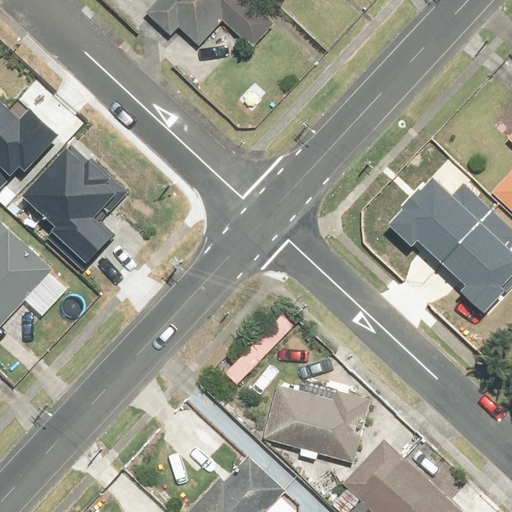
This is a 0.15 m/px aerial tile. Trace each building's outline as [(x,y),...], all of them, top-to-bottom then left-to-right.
[(232,21),(260,49),(282,28),(255,0),(159,0),(152,8),(179,35),(187,27),(205,47),(232,21)] [(0,88),(0,183),(25,156),(32,163),(64,129),(32,99),(22,109),(0,88)] [(75,143),(31,188),(56,212),(50,219),(89,255),(114,230),(97,214),(122,187),(75,143)] [(511,171),(500,183),(511,196),(511,171)] [(421,245),(444,264),(490,214),(464,190),(454,200),(433,180),(390,227),(415,251),(421,245)] [(511,232),(490,214),(444,264),(466,284),(460,290),(486,314),(511,285),(511,251),(508,247),(511,242),(511,232)] [(0,326),(2,328),(61,268),(9,217),(0,226),(0,326)] [(232,369),(244,381),(300,326),(288,314),(232,369)] [(309,387),(281,382),(270,435),(306,442),(304,454),(323,458),(324,449),(365,458),(379,393),(343,386),(311,379),(309,387)] [(389,437),(335,499),(350,511),(474,511),(476,511),(389,437)] [(224,476),(189,511),(304,511),(306,511),(254,460),(232,483),(224,476)]
